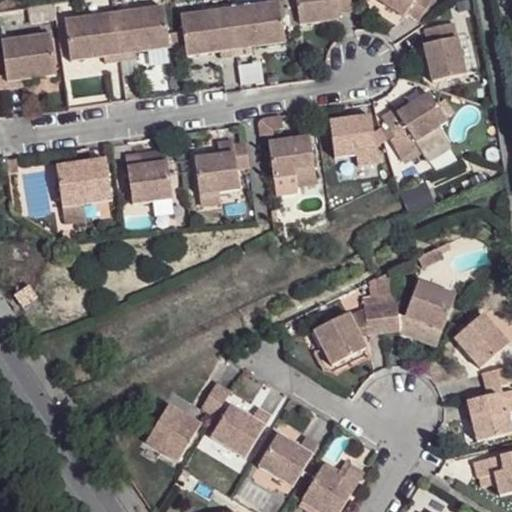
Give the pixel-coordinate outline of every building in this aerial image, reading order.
[(346,13),(344,0),(291,0),(295,31),(333,25),(332,15),(346,13)] [(413,24),(428,0),(367,0),(399,20),(401,16),(413,24)] [(226,12),(233,59),(250,57),(250,49),(282,46),(277,5),(226,12)] [(111,16),(118,64),(134,61),(134,54),(165,49),(160,8),(111,16)] [(217,61),(233,59),(226,12),(178,17),(183,59),(216,55),(217,61)] [(102,66),(118,64),(111,16),(63,22),(68,63),(101,59),(102,66)] [(461,77),(450,27),(420,32),(423,48),(419,49),(426,83),(461,77)] [(47,35),(0,41),(0,75),(2,90),(21,88),(20,81),(52,76),(47,35)] [(391,114),(379,123),(405,161),(417,153),(423,162),(445,146),(434,129),(442,123),(439,120),(446,115),(437,103),(431,108),(423,96),(393,116),(391,114)] [(374,164),(366,118),(325,123),(330,160),(353,157),(354,167),(374,164)] [(313,187),(305,139),(264,145),(270,181),(291,179),(292,190),(313,187)] [(235,192),(228,142),(213,145),(214,157),(191,161),(196,197),(235,192)] [(161,151),(136,155),(138,167),(163,164),(161,151)] [(168,201),(163,164),(138,167),(136,155),(122,157),(129,206),(168,201)] [(12,160),(2,162),(3,165),(4,176),(14,175),(12,160)] [(109,203),(105,173),(90,175),(89,163),(54,169),(59,209),(109,203)] [(438,334),(452,299),(415,286),(401,320),(438,334)] [(392,304),(377,306),(381,336),(397,334),(392,304)] [(381,336),(377,306),(361,309),(365,338),(381,336)] [(363,351),(345,317),(311,335),(327,369),(363,351)] [(505,348),(480,319),(450,344),(476,373),(505,348)] [(481,393),(511,386),(511,383),(509,372),(478,379),(481,393)] [(199,412),(212,420),(228,395),(216,386),(199,412)] [(511,415),(511,395),(465,406),(475,448),(511,439),(506,417),(511,415)] [(176,465),(198,428),(167,409),(145,446),(176,465)] [(243,462),(269,419),(256,412),(248,422),(229,410),(210,442),(243,462)] [(295,450),(276,438),(256,470),(289,490),(316,449),(302,441),(295,450)] [(511,498),(511,458),(472,468),(476,484),(492,480),(498,502),(511,498)] [(323,466),(320,471),(338,483),(348,468),(343,465),(337,475),(323,466)] [(340,511),(362,477),(348,468),(338,483),(320,471),(300,502),(316,511),(340,511)] [(316,511),(300,502),(296,508),(303,511),(316,511)]
